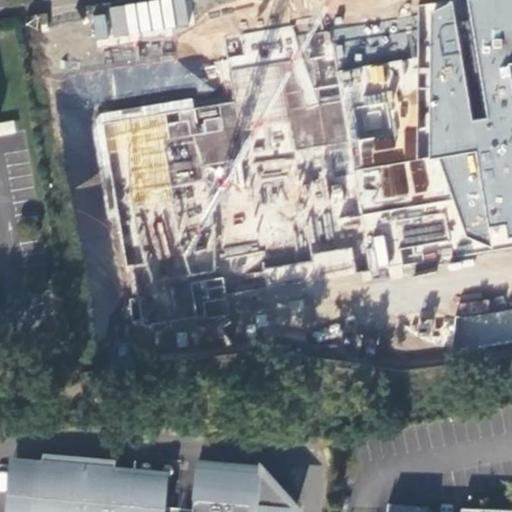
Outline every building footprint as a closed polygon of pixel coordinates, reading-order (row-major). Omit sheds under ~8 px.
[(184,0),(164,0),(91,9),(95,40),(188,29),(184,0)] [(511,0),(466,0),(487,119),(472,122),(450,1),(431,16),(430,160),(441,159),(467,235),(491,246),(489,226),(506,223),(509,235),(511,234),(511,0)] [(191,99),(101,114),(138,324),(229,315),(227,297),(269,288),(272,309),(348,273),(348,169),(293,25),(241,35),(244,55),(225,59),(235,104),(195,112),(191,99)] [(455,344),(488,345),(488,321),(456,320),(455,344)] [(117,459),(42,455),(39,511),(280,511),(281,504),(279,504),(279,502),(299,503),(265,467),(198,464),(195,511),(163,511),(164,511),(162,497),(156,497),(158,476),(116,474),(117,459)] [(391,494),(389,511),(430,511),(431,508),(391,494)]
